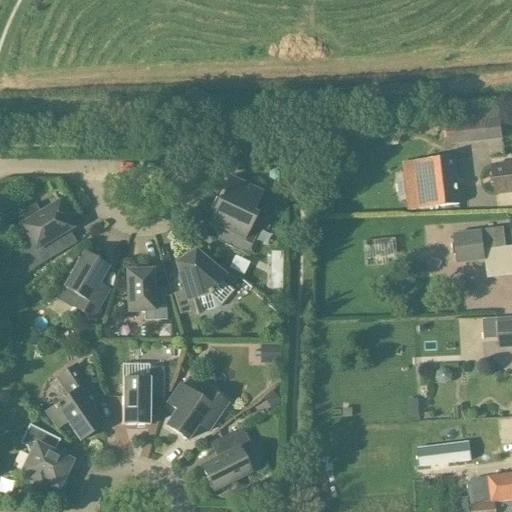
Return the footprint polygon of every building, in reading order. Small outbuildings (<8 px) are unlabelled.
[(446,143),(485,142),(484,117),(445,118),(446,143)] [(410,211),(461,205),(455,157),(405,163),(410,211)] [(496,195),(511,192),(511,163),(493,166),(496,195)] [(236,180),(229,177),(211,215),(210,215),(208,218),(209,219),(207,224),(230,234),(225,245),(247,256),(263,223),(259,221),(271,197),(250,187),(252,184),(238,177),(236,180)] [(54,239),(72,229),(66,219),(68,217),(59,202),(40,214),(35,206),(17,217),(22,225),(20,226),(30,243),(18,250),(31,270),(61,251),(54,239)] [(511,245),(484,249),(481,229),(454,232),(458,264),(485,260),(488,278),(511,274),(511,245)] [(395,235),(368,238),(369,262),(397,260),(395,235)] [(219,309),(234,292),(230,288),(237,280),(220,265),(216,270),(196,253),(195,251),(175,264),(176,265),(184,291),(174,294),(180,315),(196,311),(197,316),(219,309)] [(64,288),(79,297),(73,308),(92,319),(109,289),(99,283),(108,268),(84,253),(64,288)] [(165,296),(153,297),(152,271),(146,271),(143,268),(136,269),(133,272),(127,272),(129,313),(144,312),(145,321),(167,320),(165,296)] [(500,349),(511,348),(511,321),(498,323),(500,349)] [(80,442),(103,426),(91,408),(101,402),(76,365),(56,379),(68,397),(45,413),(57,430),(67,423),(80,442)] [(164,368),(149,368),(149,379),(122,379),(122,426),(150,426),(150,417),(156,417),(156,398),(163,398),(164,368)] [(198,425),(208,432),(228,403),(206,388),(199,398),(180,385),(167,404),(177,411),(166,427),(187,441),(198,425)] [(65,478),(64,477),(72,462),(54,453),(60,440),(29,425),(20,444),(26,448),(29,457),(21,473),(28,476),(26,480),(42,489),(45,484),(57,491),(59,487),(60,487),(62,487),(63,487),(64,486),(65,485),(65,484),(66,483),(66,482),(66,480),(66,479),(65,478)] [(243,458),(253,453),(241,429),(215,442),(222,457),(200,467),(213,492),(250,474),(243,458)] [(469,443),(417,449),(419,467),(471,461),(469,443)] [(511,474),(474,479),(478,505),(472,506),(472,511),(511,511),(511,508),(511,501),(511,500),(511,474)]
